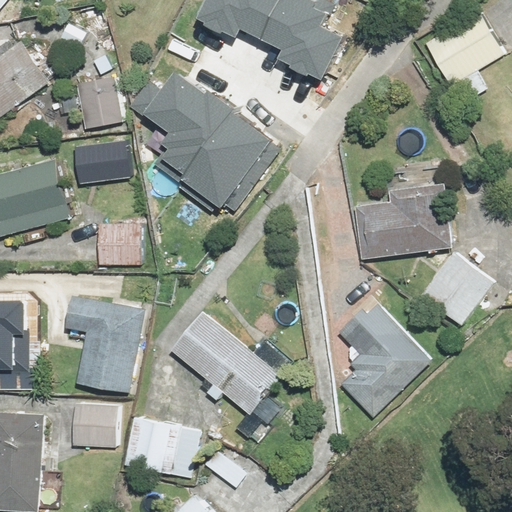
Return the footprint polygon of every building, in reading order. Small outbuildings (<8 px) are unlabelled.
[(198,0),(192,13),(241,36),(246,25),(293,47),(288,60),(325,77),(346,31),(329,23),(340,0),(198,0)] [(486,71),(511,54),(511,51),(484,10),(434,42),(471,100),(495,84),(486,71)] [(25,32),(0,50),(0,118),(58,77),(25,32)] [(186,48),(142,108),(177,133),(157,159),(232,214),(296,127),(186,48)] [(123,73),(77,78),(82,126),(128,121),(123,73)] [(54,166),(0,185),(0,238),(71,213),(54,166)] [(354,190),(360,255),(455,246),(449,182),(354,190)] [(148,222),(97,221),(96,265),(148,266),(148,222)] [(503,288),(461,255),(431,293),(472,326),(503,288)] [(148,307),(71,293),(65,328),(85,332),(76,383),(133,393),(148,307)] [(443,356),(381,296),(340,339),(364,363),(342,386),(379,422),(443,356)] [(27,298),(0,297),(0,359),(26,360),(27,298)] [(201,304),(168,347),(251,412),(284,369),(201,304)] [(125,400),(72,398),(70,446),(123,448),(125,400)] [(0,410),(0,510),(28,511),(42,511),(48,413),(0,410)] [(208,423),(132,415),(127,467),(202,475),(208,423)] [(223,446),(211,462),(244,487),(256,471),(223,446)] [(215,511),(194,489),(168,511),(215,511)]
